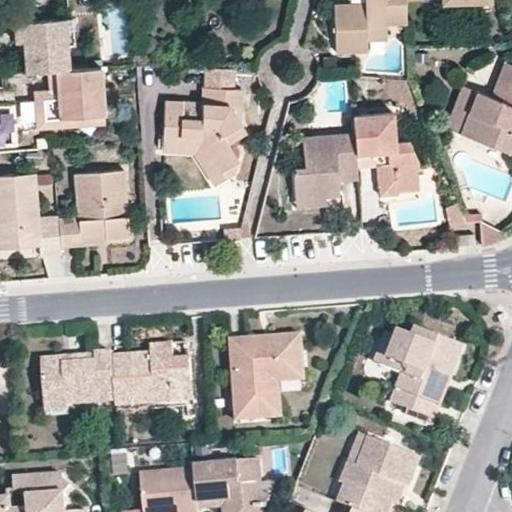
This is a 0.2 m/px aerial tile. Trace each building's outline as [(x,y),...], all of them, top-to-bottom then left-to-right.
[(364,0),(364,4),(334,4),(334,52),(367,51),(367,42),(367,33),(386,33),(386,24),(405,23),(405,1),(405,0),(364,0)] [(72,20),(63,21),(65,49),(73,48),(72,20)] [(21,24),(23,47),(24,72),(48,72),(66,70),(65,49),(63,21),(21,24)] [(13,47),(23,47),(21,24),(12,24),(13,47)] [(367,33),(367,42),(386,42),(386,33),(367,33)] [(511,120),(511,66),(503,63),(489,97),(476,92),(471,105),(511,120)] [(59,127),(59,120),(104,116),(101,67),(66,70),(48,72),(49,88),(49,98),(35,98),(37,128),(59,127)] [(233,87),(234,69),(205,67),(204,86),(203,86),(202,105),(202,120),(184,120),(184,104),(163,102),(162,138),(179,138),(179,145),(201,146),(210,164),(214,162),(224,182),(234,176),(237,161),(229,146),(246,136),(241,124),(241,87),(233,87)] [(461,87),(457,100),(471,105),(476,92),(461,87)] [(35,88),(35,98),(49,98),(49,88),(35,88)] [(471,105),(457,100),(446,129),(460,133),(471,105)] [(202,120),(202,105),(184,104),(184,120),(202,120)] [(511,120),(471,105),(460,133),(507,152),(511,138),(511,120)] [(370,155),(377,149),(377,158),(379,185),(398,184),(398,187),(420,186),(418,158),(411,138),(397,139),(394,115),(352,116),(352,126),(353,135),(356,157),(368,157),(370,155)] [(59,127),(60,133),(105,129),(104,116),(59,120),(59,127)] [(345,135),(353,135),(352,126),(345,127),(345,135)] [(338,194),(337,181),(357,179),(356,157),(353,135),(345,135),(302,139),(303,169),(292,169),(294,196),(324,194),(338,194)] [(161,152),(196,155),(214,188),(224,182),(214,162),(210,164),(201,146),(179,145),(179,138),(162,138),(161,152)] [(128,217),(122,217),(120,197),(125,197),(124,171),(74,173),(78,216),(57,218),(59,244),(80,243),(79,235),(95,234),(95,232),(106,233),(106,240),(129,238),(128,217)] [(57,218),(38,219),(33,173),(0,176),(0,246),(36,245),(37,253),(59,252),(59,244),(57,218)] [(379,185),(380,194),(398,193),(398,187),(398,184),(379,185)] [(294,196),(294,210),(324,208),(324,194),(294,196)] [(95,232),(95,234),(79,235),(80,243),(106,240),(106,233),(95,232)] [(407,374),(413,377),(408,390),(401,388),(400,389),(395,403),(439,420),(445,404),(438,402),(450,372),(456,375),(468,347),(420,327),(416,336),(397,329),(395,335),(383,365),(407,374)] [(395,335),(389,332),(376,362),(383,365),(395,335)] [(281,418),(277,373),(307,372),(304,335),(278,337),(279,342),(255,344),(254,339),(236,341),(243,421),(281,418)] [(197,357),(197,342),(180,343),(181,358),(197,357)] [(155,352),(156,358),(134,359),(134,354),(115,355),(118,401),(119,407),(164,404),(186,402),(184,381),(200,379),(197,357),(181,358),(180,343),(155,345),(155,352)] [(96,356),(97,362),(65,365),(64,359),(43,359),(47,407),(69,405),(118,401),(115,355),(114,351),(96,352),(96,356)] [(97,362),(96,356),(64,359),(65,365),(97,362)] [(307,372),(277,373),(281,418),(286,418),(284,383),(308,381),(307,372)] [(438,402),(445,404),(456,375),(450,372),(438,402)] [(401,388),(408,390),(413,377),(407,374),(401,388)] [(200,379),(184,381),(186,402),(201,401),(200,379)] [(47,407),(48,417),(69,415),(69,405),(47,407)] [(363,511),(392,511),(396,503),(404,484),(410,485),(414,487),(425,458),(370,436),(359,462),(354,460),(345,481),(350,484),(342,503),(356,509),(363,511)] [(226,504),(233,503),(233,511),(261,511),(261,509),(259,483),(264,483),(262,461),(197,467),(198,469),(202,510),(226,508),(226,504)] [(145,472),(148,511),(202,511),(202,510),(198,469),(145,472)] [(15,493),(27,491),(28,509),(11,509),(10,497),(0,497),(0,511),(87,511),(88,510),(68,511),(65,494),(70,488),(64,483),(63,476),(14,481),(15,493)] [(264,483),(259,483),(261,509),(268,509),(279,482),(264,483)] [(410,485),(404,484),(396,503),(401,504),(410,485)]
